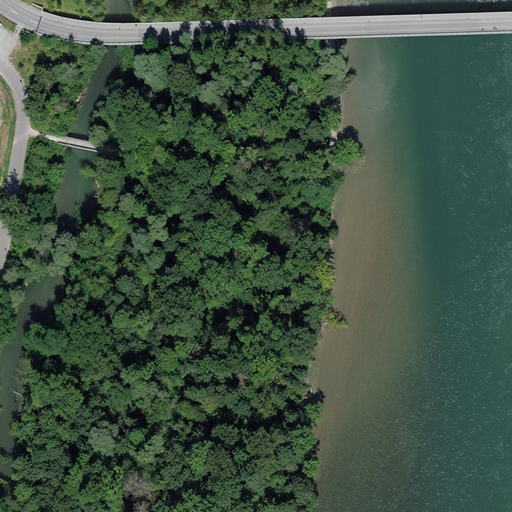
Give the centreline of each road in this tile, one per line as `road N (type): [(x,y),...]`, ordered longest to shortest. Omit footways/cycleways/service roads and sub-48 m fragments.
road 1 (tertiary): [(511,24),(123,35),(70,32),(0,1)]
road 2 (track): [(22,129),(123,151),(144,138),(169,95),(240,92),(290,110)]
